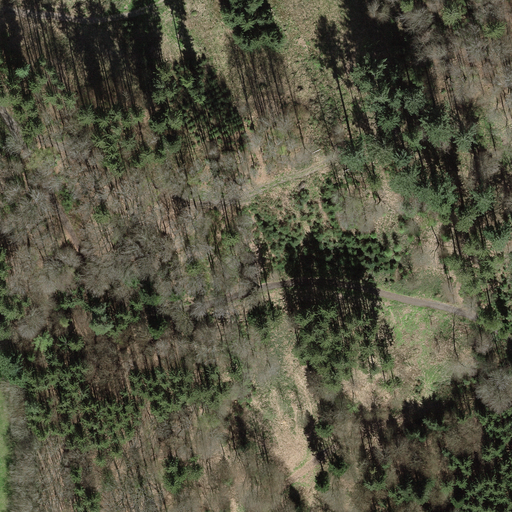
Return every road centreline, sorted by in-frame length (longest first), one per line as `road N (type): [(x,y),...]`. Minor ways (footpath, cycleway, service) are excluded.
road 1 (track): [(3,119),(80,261),(108,293),(183,313),(285,283),(329,282),(459,313),(511,343)]
road 2 (track): [(490,114),(217,202),(159,190),(0,113)]
road 3 (track): [(511,398),(437,404),(359,436),(318,457),(253,511)]
road 4 (track): [(0,11),(119,16),(165,0)]
